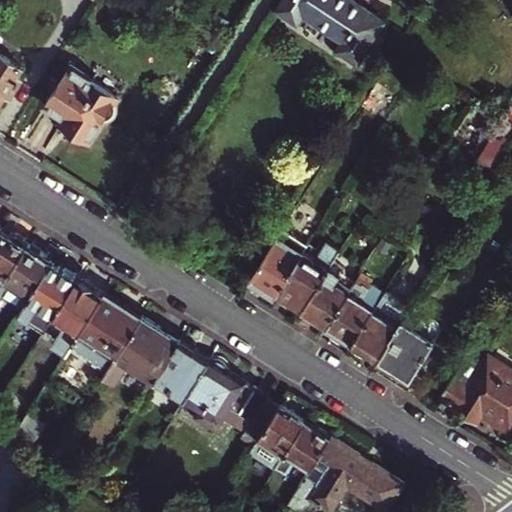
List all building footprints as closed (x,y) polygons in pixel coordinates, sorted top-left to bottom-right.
[(151,12),(132,0),(122,16),(141,27),(151,12)] [(386,20),(356,0),(282,0),(278,7),(299,21),(305,12),(345,40),(339,49),(358,61),(386,20)] [(0,105),(9,90),(13,93),(24,78),(19,75),(25,66),(0,49),(0,105)] [(64,120),(92,138),(106,116),(115,114),(118,109),(117,99),(120,94),(72,63),(47,103),(67,115),(64,120)] [(480,154),(500,167),(511,147),(511,133),(511,136),(505,132),(503,136),(495,131),(480,154)] [(253,273),(278,289),(306,247),(300,243),(304,238),(298,234),(302,227),(289,218),(253,273)] [(0,288),(30,241),(26,239),(27,234),(19,229),(13,231),(3,225),(0,229),(0,288)] [(306,247),(278,289),(304,306),(333,261),(337,256),(346,242),(333,234),(325,247),(312,239),(306,247)] [(0,288),(25,304),(55,257),(43,250),(42,245),(30,241),(0,288)] [(43,303),(57,311),(80,273),(55,257),(25,304),(16,319),(21,322),(23,318),(30,322),(38,309),(43,303)] [(333,261),(304,306),(329,322),(358,278),(345,269),(333,261)] [(81,329),(105,289),(80,273),(57,311),(43,333),(48,336),(54,324),(62,329),(55,339),(68,348),(72,342),(81,329)] [(358,278),(329,322),(355,338),(376,307),(377,305),(364,297),(373,283),(361,275),(358,278)] [(399,293),(389,286),(377,305),(376,307),(387,313),(399,293)] [(90,353),(110,366),(144,313),(105,289),(81,329),(99,340),(90,353)] [(355,338),(380,354),(408,311),(413,302),(399,293),(387,313),(376,307),(355,338)] [(511,303),(505,300),(498,310),(511,319),(511,303)] [(38,309),(30,322),(35,325),(43,312),(38,309)] [(380,354),(413,375),(442,328),(442,320),(436,314),(426,314),(418,324),(411,320),(414,315),(408,311),(380,354)] [(159,375),(183,338),(144,313),(110,366),(104,377),(115,383),(129,362),(157,379),(159,375)] [(72,342),(90,353),(99,340),(81,329),(72,342)] [(189,394),(213,355),(197,345),(199,342),(185,333),(183,338),(159,375),(189,394)] [(458,371),(443,394),(480,418),(484,411),(511,428),(511,366),(491,353),(484,363),(473,380),(458,371)] [(473,380),(484,363),(469,353),(458,371),(473,380)] [(213,355),(189,394),(206,404),(200,413),(219,425),(225,415),(249,430),(250,428),(272,393),(239,373),(228,361),(213,355)] [(157,379),(155,381),(186,399),(189,394),(159,375),(157,379)] [(283,400),(272,393),(250,428),(261,435),(283,400)] [(279,463),(309,416),(283,400),(261,435),(254,447),(279,463)] [(37,416),(30,411),(13,438),(20,444),(37,416)] [(314,467),(335,433),(309,416),(279,463),(278,465),(284,468),(289,460),(294,463),(298,457),(314,467)] [(335,433),(314,467),(294,498),(303,503),(308,503),(316,493),(336,506),(339,502),(344,502),(346,497),(345,493),(352,481),(391,505),(406,480),(335,433)] [(289,460),(284,468),(289,472),(294,463),(289,460)]
